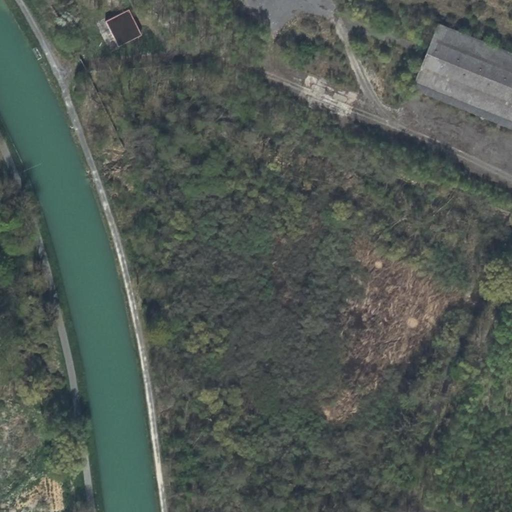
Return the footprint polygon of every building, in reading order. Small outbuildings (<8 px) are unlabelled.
[(130,9),(105,20),(117,46),(141,36),(130,9)] [(420,98),(511,127),(511,52),(434,27),(416,83),(424,86),(420,98)] [(249,39),(229,31),(222,50),(242,59),(249,39)] [(277,49),(265,44),(262,53),(274,58),(277,49)] [(408,84),(389,76),(385,86),(405,94),(408,84)]
